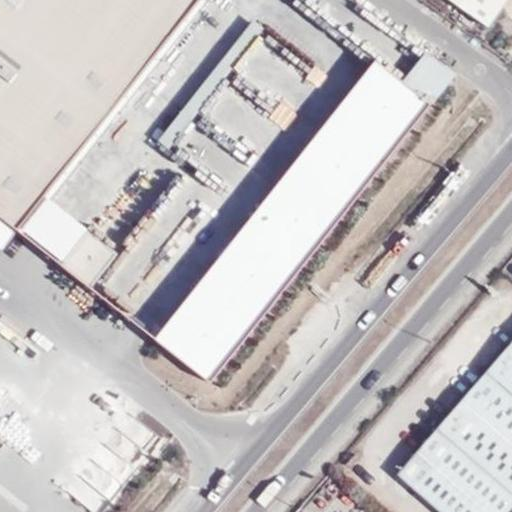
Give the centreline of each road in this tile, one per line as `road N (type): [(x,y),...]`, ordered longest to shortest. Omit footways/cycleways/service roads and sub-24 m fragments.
road 1 (secondary): [(511,153),(204,511)]
road 2 (secondary): [(255,511),(511,212)]
